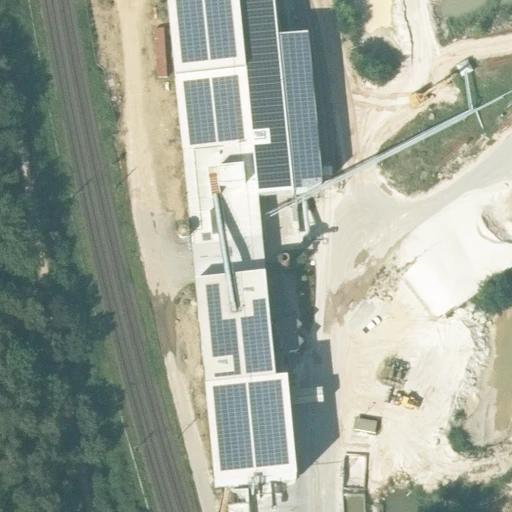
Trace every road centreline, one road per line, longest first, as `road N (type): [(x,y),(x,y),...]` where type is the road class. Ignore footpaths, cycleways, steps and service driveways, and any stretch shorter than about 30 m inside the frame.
road 1 (track): [(98,511),(0,46)]
road 2 (track): [(320,0),(348,100),(358,219),(395,242)]
